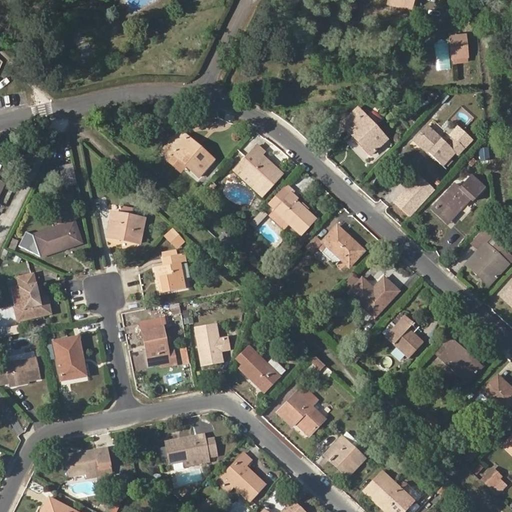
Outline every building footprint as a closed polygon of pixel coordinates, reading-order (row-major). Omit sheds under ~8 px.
[(454,59),(470,57),(467,33),(451,35),(454,59)] [(436,42),(439,69),(452,67),(450,41),(436,42)] [(342,123),(370,154),(387,140),(358,108),(342,123)] [(429,125),(415,140),(443,166),(455,152),(459,155),(464,150),(451,138),(447,142),(442,137),(434,130),(429,125)] [(442,137),(446,133),(439,126),(434,130),(442,137)] [(199,177),(210,164),(195,150),(197,146),(180,131),(163,151),(169,157),(171,154),(185,165),(199,177)] [(9,157),(20,155),(18,144),(8,146),(9,157)] [(210,164),(213,160),(197,146),(195,150),(210,164)] [(276,168),(274,171),(260,158),(263,155),(265,152),(258,146),(238,167),(265,193),(282,174),(276,168)] [(482,160),(490,160),(488,147),(480,148),(482,160)] [(443,166),(446,169),(459,155),(455,152),(443,166)] [(167,158),(180,171),(185,165),(171,154),(169,157),(167,158)] [(260,158),(274,171),(276,168),(263,155),(260,158)] [(72,164),(61,165),(64,179),(75,177),(72,164)] [(262,196),(265,193),(238,167),(235,171),(262,196)] [(417,174),(392,202),(409,217),(434,190),(417,174)] [(460,188),(455,183),(436,204),(443,210),(441,212),(450,221),(470,200),(472,202),(485,188),(472,176),(460,188)] [(65,186),(76,184),(75,177),(64,179),(65,186)] [(307,211),(301,205),(296,201),(298,199),(292,193),(293,191),(286,185),(268,204),(275,211),(288,223),(300,235),(315,219),(307,211)] [(309,208),(304,202),(301,205),(307,211),(309,208)] [(450,221),(441,212),(443,210),(436,204),(432,209),(447,224),(450,221)] [(270,216),(284,228),(288,223),(275,211),(270,216)] [(108,236),(138,242),(142,220),(112,213),(108,236)] [(58,246),(80,239),(74,222),(33,235),(40,256),(59,249),(58,246)] [(166,233),(177,247),(186,240),(175,226),(166,233)] [(341,259),(349,267),(364,251),(337,227),(318,248),(323,252),(324,252),(328,247),(341,259)] [(492,281),(509,264),(487,243),(491,238),(482,229),(470,242),(479,250),(466,264),(477,274),(481,270),(492,281)] [(509,264),(511,260),(511,257),(491,238),(487,243),(509,264)] [(59,249),(81,242),(80,239),(58,246),(59,249)] [(324,252),(337,264),(341,259),(328,247),(324,252)] [(177,249),(163,252),(164,258),(178,255),(177,249)] [(164,292),(184,288),(178,255),(164,258),(163,258),(164,266),(159,267),(164,292)] [(159,293),(164,292),(159,267),(155,268),(159,293)] [(477,274),(489,285),(492,281),(481,270),(477,274)] [(19,320),(49,314),(46,298),(38,300),(33,273),(18,276),(19,279),(24,305),(17,306),(16,306),(19,320)] [(272,283),(280,290),(284,286),(282,283),(283,281),(279,277),(272,283)] [(348,293),(374,317),(399,291),(384,277),(373,289),(362,278),(348,293)] [(19,279),(11,281),(17,306),(24,305),(19,279)] [(511,285),(501,297),(511,306),(511,285)] [(174,317),(182,316),(179,302),(171,304),(174,317)] [(386,336),(409,357),(423,342),(408,328),(413,323),(405,316),(386,336)] [(168,362),(166,351),(162,327),(165,326),(163,319),(141,323),(142,332),(145,331),(150,357),(147,357),(149,365),(161,363),(168,362)] [(221,351),(229,349),(227,338),(219,339),(216,324),(194,329),(201,362),(222,358),(221,351)] [(432,351),(440,358),(453,342),(446,336),(432,351)] [(62,379),(80,376),(77,358),(81,357),(77,338),(54,342),(62,379)] [(466,382),(478,369),(465,357),(467,355),(453,342),(440,358),(466,382)] [(239,367),(264,393),(280,376),(279,375),(284,370),(272,358),(267,364),(248,346),(239,357),(244,361),(241,365),(239,367)] [(162,367),(175,364),(173,349),(166,351),(168,362),(161,363),(162,367)] [(478,369),(480,367),(467,355),(465,357),(478,369)] [(27,382),(40,379),(35,357),(4,363),(5,366),(0,366),(0,382),(1,385),(9,383),(9,386),(16,385),(16,382),(26,379),(27,382)] [(476,398),(496,417),(511,400),(511,388),(497,376),(476,398)] [(313,407),(320,399),(305,385),(298,392),(313,407)] [(313,407),(298,392),(297,391),(278,412),(292,426),(295,422),(300,418),(313,431),(325,419),(313,407)] [(418,424),(430,434),(439,424),(428,414),(418,424)] [(295,422),(309,435),(313,431),(300,418),(295,422)] [(347,476),(364,457),(342,436),(324,454),(330,460),(333,457),(342,466),(339,469),(347,476)] [(185,465),(208,461),(204,438),(192,440),(191,438),(175,441),(174,440),(165,441),(170,463),(184,461),(185,465)] [(100,475),(111,473),(106,448),(66,455),(70,475),(86,472),(100,470),(100,475)] [(465,456),(469,460),(474,455),(469,451),(465,456)] [(233,484),(249,499),(263,483),(244,465),(250,459),(243,452),(217,481),(227,490),(233,484)] [(330,460),(339,469),(342,466),(333,457),(330,460)] [(499,478),(501,476),(494,469),(492,471),(499,478)] [(483,481),(490,487),(499,478),(492,471),(483,481)] [(387,511),(400,511),(412,500),(382,472),(365,491),(387,511)] [(402,485),(417,498),(421,493),(406,480),(402,485)] [(495,486),(501,492),(507,485),(500,480),(495,486)] [(439,492),(444,497),(452,488),(447,483),(439,492)] [(241,500),(229,511),(245,511),(249,508),(242,501),(246,498),(235,487),(232,491),(241,500)] [(75,511),(48,497),(40,511),(75,511)] [(261,511),(306,511),(293,500),(281,511),(269,511),(265,508),(261,511)]
